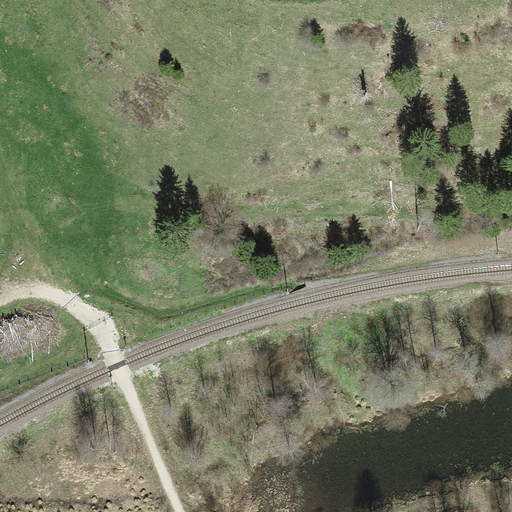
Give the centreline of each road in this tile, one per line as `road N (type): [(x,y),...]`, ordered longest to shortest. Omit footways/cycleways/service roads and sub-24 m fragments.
road 1 (track): [(177,511),(97,324),(45,292),(0,299)]
road 2 (track): [(30,290),(28,146),(7,0)]
